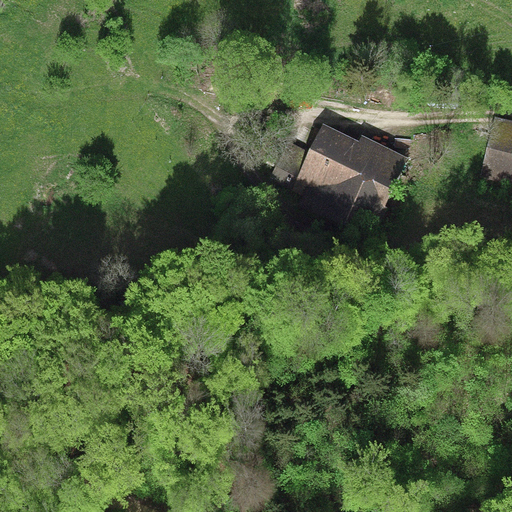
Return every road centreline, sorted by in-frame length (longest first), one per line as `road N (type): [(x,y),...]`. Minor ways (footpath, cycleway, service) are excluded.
road 1 (track): [(511,114),(337,124),(233,105)]
road 2 (track): [(166,511),(24,484),(0,498)]
